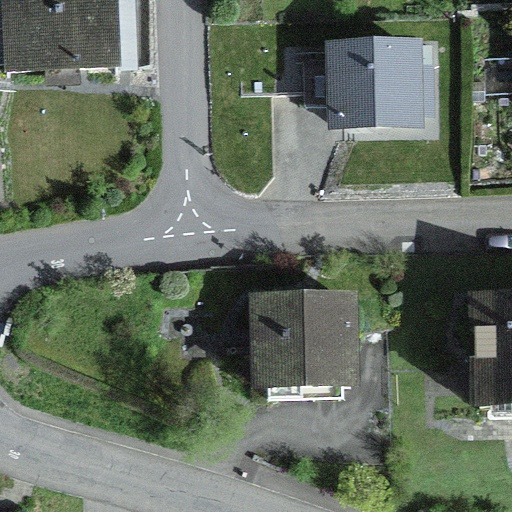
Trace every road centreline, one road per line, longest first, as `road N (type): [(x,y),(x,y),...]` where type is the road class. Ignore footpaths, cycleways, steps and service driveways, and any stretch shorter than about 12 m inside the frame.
road 1 (residential): [(185,238),(511,226)]
road 2 (residential): [(174,0),(185,238)]
road 3 (residential): [(0,442),(206,511)]
road 4 (residential): [(0,270),(185,238)]
